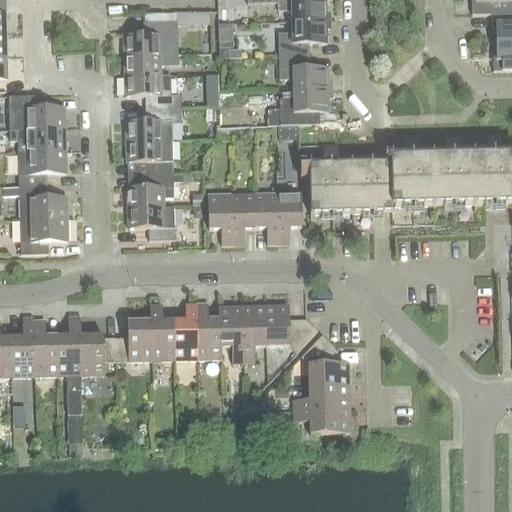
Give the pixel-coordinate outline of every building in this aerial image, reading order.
[(291,25),(330,24),(330,16),(326,16),(325,2),(307,3),(307,0),(276,0),(277,14),(291,14),(291,25)] [(471,4),(471,14),(471,18),(491,18),(491,16),(511,15),(511,0),(474,0),(475,4),(471,4)] [(511,15),(491,16),(491,18),(491,26),(492,29),(495,29),(496,45),(511,44),(511,15)] [(177,16),(143,17),(143,26),(169,25),(177,25),(177,16)] [(330,32),(330,24),(291,25),(291,36),(278,36),(278,60),(309,59),(309,47),(327,47),(326,33),(330,32)] [(177,25),(169,25),(143,26),(143,38),(123,38),(124,59),(160,59),(160,58),(159,49),(177,48),(177,25)] [(492,61),(493,72),(493,75),(511,74),(511,44),(496,45),(496,61),(492,61)] [(224,52),(219,52),(219,61),(227,61),(227,55),(224,52)] [(160,69),(178,69),(178,58),(160,58),(160,59),(124,59),(124,79),(160,79),(160,78),(160,69)] [(293,83),(293,94),(331,93),(331,85),(327,85),(327,71),(309,72),(309,59),(278,60),(279,83),(293,83)] [(145,112),(180,111),(179,98),(171,98),(170,78),(160,78),(160,79),(124,79),(125,100),(145,100),(145,112)] [(297,128),(310,128),(310,116),(328,115),(328,101),(332,101),(331,93),(293,94),(293,105),(279,105),(280,113),(280,129),(297,128)] [(44,111),(44,99),(16,100),(17,123),(25,123),(25,133),(65,132),(64,111),(44,111)] [(180,111),(145,112),(145,124),(125,124),(126,145),(172,145),(171,126),(180,125),(180,111)] [(280,113),(268,113),(269,129),(278,129),(280,129),(280,113)] [(297,143),(297,128),(280,129),(278,129),(278,143),(297,143)] [(65,155),(65,132),(25,133),(9,134),(9,145),(17,144),(18,156),(65,155)] [(500,139),(485,140),(486,154),(500,154),(500,139)] [(459,140),(445,141),(445,155),(459,155),(459,140)] [(418,141),(404,142),(404,156),(418,156),(418,141)] [(146,178),(173,177),(172,145),(126,145),(126,166),(146,166),(146,178)] [(337,149),(322,149),(323,163),(337,163),(337,149)] [(65,155),(18,156),(18,190),(46,189),(46,178),(66,177),(65,155)] [(305,163),(299,163),(300,180),(309,180),(310,218),(321,218),(331,218),(341,217),(362,217),(372,216),(373,216),(382,216),(394,216),(393,210),(403,210),(413,210),(423,210),(444,209),(453,209),(464,209),(483,208),(484,208),(494,208),(504,208),(511,207),(511,158),(390,161),(390,167),(381,167),(372,167),(305,169),(305,164),(305,163)] [(183,178),(173,178),(173,177),(146,178),(147,190),(127,190),(127,211),(163,211),(163,202),(173,202),(173,186),(183,186),(183,178)] [(18,190),(19,224),(67,223),(66,200),(46,201),(46,189),(18,190)] [(300,196),(277,197),(278,248),(289,247),(289,231),(301,231),(300,196)] [(203,197),(192,198),(192,209),(203,209),(203,197)] [(254,197),(231,198),(232,249),(243,248),(243,232),(255,232),(254,197)] [(277,197),(254,197),(255,232),(266,232),(267,248),(278,248),(277,197)] [(221,249),(232,249),(231,198),(207,198),(209,233),(221,233),(221,249)] [(127,211),(128,232),(148,232),(148,244),(174,244),(173,210),(163,211),(127,211)] [(193,211),(193,216),(196,219),(202,219),(201,210),(193,211)] [(19,224),(20,258),(48,257),(48,245),(67,245),(67,223),(19,224)] [(197,364),(196,307),(185,307),(185,323),(174,323),(174,364),(197,364)] [(221,363),(220,351),(219,322),(218,322),(208,323),(207,307),(196,307),(197,364),(221,363)] [(174,364),(174,323),(162,324),(162,308),(149,308),(150,324),(151,324),(151,365),(174,364)] [(317,334),(305,323),(288,324),(288,308),(264,309),(265,350),(289,349),(296,356),(317,334)] [(243,367),(254,366),(254,350),(265,350),(264,309),(242,310),(243,367)] [(220,351),(231,351),(232,367),(243,367),(242,310),(218,310),(218,322),(219,322),(220,351)] [(57,380),(56,339),(45,339),(45,323),(33,324),(34,381),(57,380)] [(57,380),(65,380),(66,419),(80,419),(79,380),(80,380),(79,339),(80,339),(80,323),(79,323),(68,323),(68,339),(56,339),(57,380)] [(34,381),(33,324),(22,324),(22,340),(11,340),(12,381),(34,381)] [(127,325),(127,341),(115,342),(116,366),(151,365),(151,324),(150,324),(127,325)] [(103,338),(80,339),(79,339),(80,380),(104,379),(104,366),(116,366),(115,342),(103,342),(103,338)] [(348,367),(333,367),(333,350),(321,339),(300,361),(308,368),(308,392),(349,390),(348,367)] [(0,381),(12,381),(11,340),(0,340),(0,381)] [(292,403),(293,414),(349,413),(349,390),(308,392),(308,403),(292,403)] [(350,437),(349,413),(293,414),(293,426),(309,425),(309,438),(350,437)] [(225,420),(225,436),(242,436),(242,420),(225,420)] [(67,447),(69,447),(81,447),(80,421),(66,421),(67,447)] [(69,462),(81,462),(81,447),(69,447),(69,462)]
